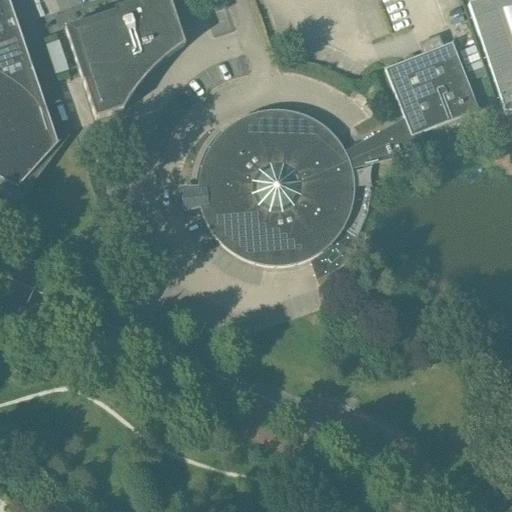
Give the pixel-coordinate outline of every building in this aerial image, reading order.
[(57,148),(6,0),(0,0),(0,182),(17,192),(57,148)] [(162,64),(167,61),(171,57),(175,54),(179,51),(184,48),(167,0),(158,0),(139,7),(138,3),(113,11),(115,15),(64,31),(95,122),(122,113),(125,109),(130,100),(133,95),(137,91),(141,86),(145,81),(149,77),(153,73),(157,68),(162,64)] [(511,0),(477,0),(479,3),(467,7),(504,115),(511,114),(511,0)] [(419,51),(439,45),(436,37),(416,42),(419,51)] [(414,142),(423,138),(482,115),(455,47),(387,74),(407,124),(414,142)] [(414,142),(407,124),(347,157),(342,148),(335,140),(327,133),(318,127),(309,122),(299,119),(289,117),(279,116),(269,117),(259,119),(249,122),(239,126),(231,132),(223,139),(216,146),(210,155),(206,164),(202,174),(200,184),(199,195),(200,204),(202,214),(205,224),(209,233),(215,241),(222,250),(229,257),(238,263),(247,267),(257,271),(267,273),(277,274),(287,273),(297,271),(307,268),(316,264),(333,252),(340,244),(345,236),(348,231),(351,226),(353,220),(355,215),(356,207),(357,200),(357,192),(356,184),(354,176),(431,156),(423,138),(414,142)]
